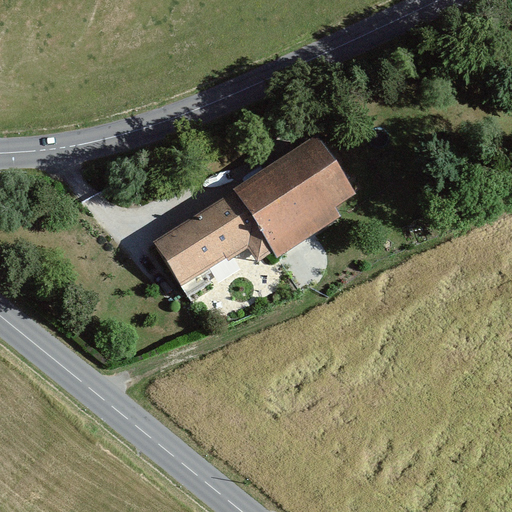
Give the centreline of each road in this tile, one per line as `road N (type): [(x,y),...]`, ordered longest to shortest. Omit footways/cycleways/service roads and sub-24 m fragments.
road 1 (tertiary): [(0,152),(145,126),(439,0)]
road 2 (tertiary): [(0,322),(226,511)]
road 3 (unknown): [(33,150),(80,200),(148,222)]
